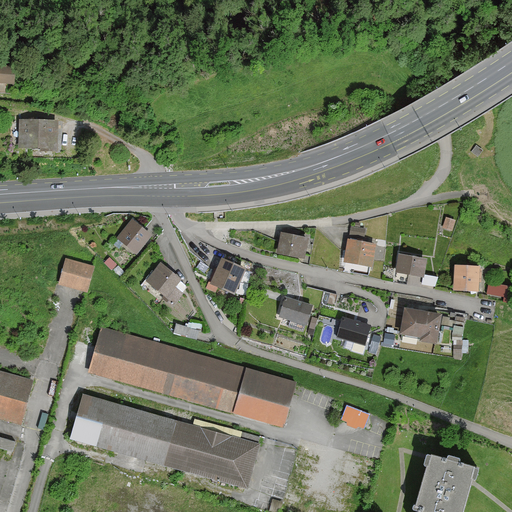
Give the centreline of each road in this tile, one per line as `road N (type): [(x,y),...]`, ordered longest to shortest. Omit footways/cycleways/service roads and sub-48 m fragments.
road 1 (residential): [(161,192),(163,219),(204,308),(236,344),(511,441)]
road 2 (secondary): [(161,192),(314,174),(391,143),(511,71)]
road 3 (residential): [(487,303),(259,259),(195,232),(161,192)]
road 4 (track): [(152,168),(203,155),(351,82),(400,85),(436,113)]
road 5 (secondary): [(0,199),(161,192)]
